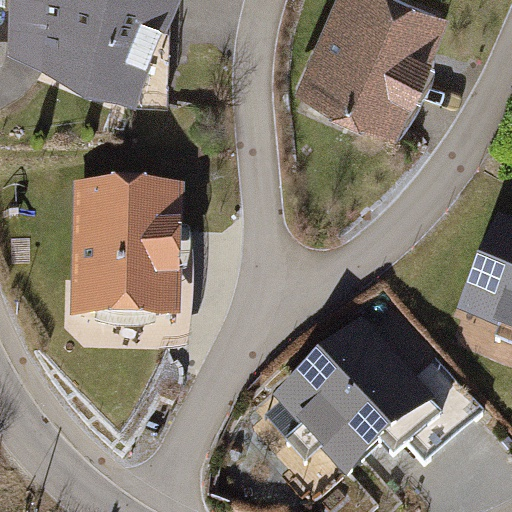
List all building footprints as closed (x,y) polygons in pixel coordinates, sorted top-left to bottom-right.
[(188,0),(5,0),(2,46),(149,95),(188,0)] [(463,15),(427,0),(336,0),(294,98),(406,146),(463,15)] [(193,193),(75,194),(77,334),(195,332),(193,193)] [(511,228),(500,223),(461,316),(511,337),(511,228)] [(438,408),(365,326),(275,405),(347,487),(438,408)]
